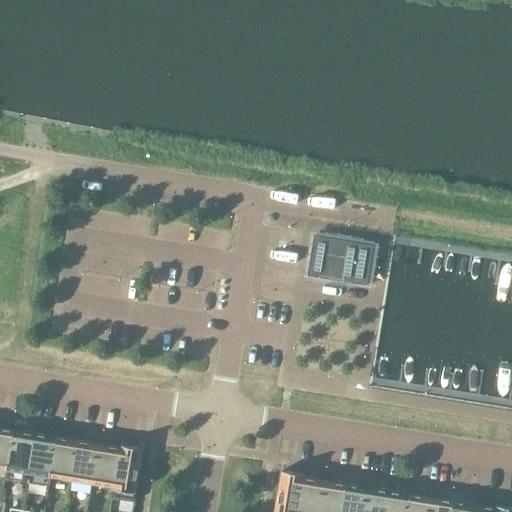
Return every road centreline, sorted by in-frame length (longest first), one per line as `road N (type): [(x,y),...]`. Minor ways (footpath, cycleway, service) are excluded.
road 1 (residential): [(219,410),(252,194),(0,152)]
road 2 (residential): [(219,410),(511,459)]
road 3 (residential): [(0,376),(219,410)]
